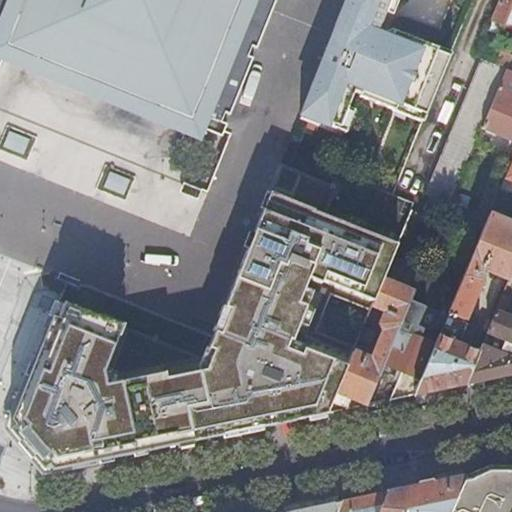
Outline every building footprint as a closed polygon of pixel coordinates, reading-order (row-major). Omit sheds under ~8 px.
[(0,0),(0,42),(67,69),(104,84),(197,122),(195,127),(220,137),(225,126),(220,124),(223,115),(228,117),(251,60),(246,58),(250,48),(255,51),(275,0),(0,0)] [(345,0),(334,29),(349,35),(347,40),(340,37),(336,46),(343,49),(341,54),(326,48),(297,119),(315,127),(318,119),(338,127),(355,84),(361,87),(364,95),(422,119),(450,51),(392,27),(381,34),(376,32),(388,0),(345,0)] [(511,0),(497,0),(489,19),(511,28),(511,0)] [(505,70),(479,58),(423,194),(427,196),(422,210),(443,219),(448,205),(482,126),(504,72),(505,70)] [(511,75),(504,72),(482,126),(511,139),(511,75)] [(2,149),(30,157),(36,137),(8,129),(2,149)] [(511,156),(446,314),(462,321),(479,282),(477,274),(479,269),(506,280),(511,266),(511,156)] [(329,295),(369,309),(375,294),(380,281),(393,252),(396,244),(322,217),(333,187),(279,165),(204,352),(166,446),(182,443),(326,413),(354,346),(315,332),(329,295)] [(124,192),(129,177),(110,172),(106,187),(124,192)] [(185,187),(182,196),(197,202),(200,192),(185,187)] [(396,244),(393,252),(406,257),(423,215),(410,209),(402,228),(396,244)] [(354,346),(326,413),(352,407),(366,404),(395,334),(410,298),(411,294),(380,281),(375,294),(369,309),(354,346)] [(476,354),(463,384),(482,380),(511,374),(511,319),(501,315),(508,298),(500,294),(476,354)] [(166,446),(204,352),(60,298),(15,418),(51,470),(166,446)] [(425,305),(410,298),(395,334),(366,404),(394,399),(412,395),(433,345),(437,336),(438,333),(417,324),(425,305)] [(433,345),(412,395),(441,389),(448,387),(463,384),(476,354),(437,336),(433,345)] [(441,389),(412,395),(421,402),(444,398),(448,387),(441,389)] [(511,466),(496,470),(462,477),(446,511),(508,511),(511,504),(511,466)] [(429,484),(385,493),(377,511),(446,511),(462,477),(429,484)] [(355,500),(337,503),(333,511),(377,511),(385,493),(355,500)] [(307,510),(296,511),(333,511),(337,503),(307,510)]
